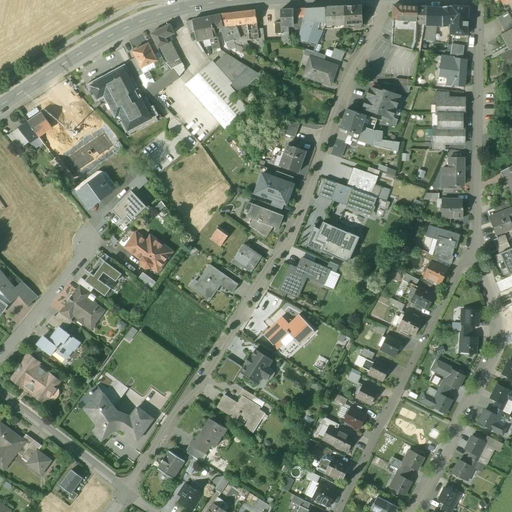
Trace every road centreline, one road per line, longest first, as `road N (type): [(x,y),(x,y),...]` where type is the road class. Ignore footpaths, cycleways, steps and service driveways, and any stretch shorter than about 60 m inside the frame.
road 1 (residential): [(125,492),(283,249),(383,0)]
road 2 (residential): [(478,0),(475,245),(498,305),(498,343)]
road 3 (secondary): [(0,104),(134,23),(243,0)]
road 4 (residential): [(498,343),(416,511)]
road 5 (residential): [(0,390),(125,492)]
road 6 (residential): [(0,357),(93,240)]
